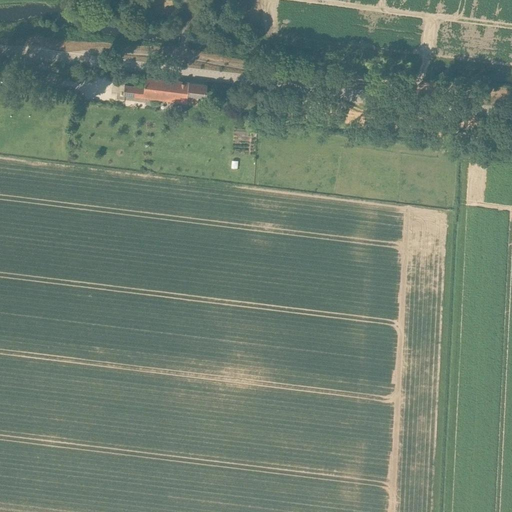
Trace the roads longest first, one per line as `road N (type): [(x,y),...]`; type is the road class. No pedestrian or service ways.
road 1 (secondary): [(511,114),(0,50)]
road 2 (track): [(492,156),(465,153),(448,511)]
road 3 (track): [(349,94),(414,125),(494,135),(492,156),(511,159)]
road 4 (track): [(285,86),(316,79),(410,86),(428,52)]
